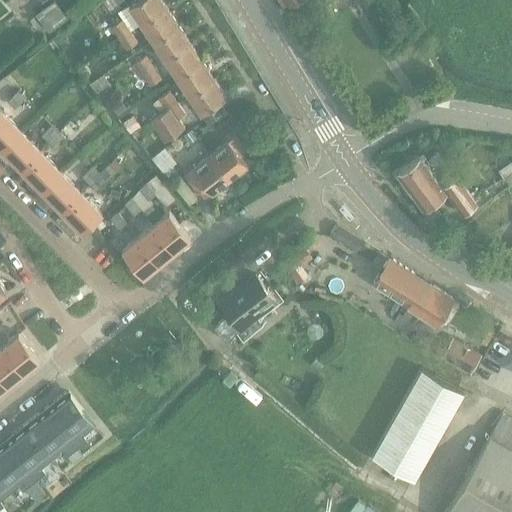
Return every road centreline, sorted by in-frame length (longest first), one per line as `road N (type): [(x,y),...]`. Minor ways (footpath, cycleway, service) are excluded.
road 1 (residential): [(125,309),(236,221),(345,163)]
road 2 (secondary): [(345,163),(385,216),(434,255),(511,298)]
road 3 (secondary): [(246,0),(345,163)]
road 4 (residential): [(0,180),(125,309)]
road 5 (unclassified): [(345,163),(428,116),(511,129)]
road 6 (residential): [(76,349),(0,224)]
